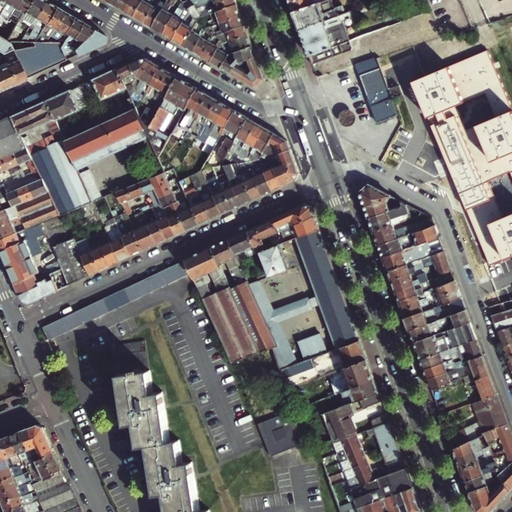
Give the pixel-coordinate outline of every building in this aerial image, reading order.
[(0,0),(0,35),(8,40),(12,32),(0,24),(0,15),(4,8),(3,7),(5,5),(13,10),(19,0),(0,0)] [(13,23),(16,25),(30,0),(19,0),(13,10),(19,13),(18,15),(14,16),(11,20),(9,18),(6,23),(9,25),(10,22),(13,23)] [(24,20),(31,24),(45,0),(30,0),(16,25),(12,32),(8,40),(10,41),(14,41),(19,32),(20,32),(22,29),(20,28),(22,24),(21,24),(24,20)] [(38,37),(42,31),(56,6),(45,0),(31,24),(35,26),(29,36),(25,34),(21,41),(36,42),(38,37)] [(120,0),(116,7),(125,12),(132,0),(120,0)] [(132,0),(125,12),(134,17),(144,1),(142,0),(132,0)] [(144,0),(144,1),(134,17),(144,23),(144,24),(155,6),(154,6),(152,5),(155,1),(152,0),(144,0)] [(144,24),(153,28),(166,5),(158,0),(155,6),(144,24)] [(153,28),(163,35),(176,13),(177,11),(172,8),(177,0),(169,0),(166,5),(153,28)] [(199,0),(193,3),(194,4),(197,8),(209,4),(208,0),(200,3),(199,0)] [(200,12),(204,17),(238,4),(236,0),(219,0),(209,4),(210,8),(200,12)] [(289,0),(294,12),(328,0),(289,0)] [(336,8),(333,0),(328,0),(294,12),(301,31),(342,16),(347,14),(344,5),(336,8)] [(190,11),(173,40),(183,46),(198,21),(197,19),(204,17),(200,12),(197,8),(194,4),(188,8),(190,11)] [(209,4),(197,8),(200,12),(210,8),(209,4)] [(215,25),(242,15),(238,4),(204,17),(197,19),(198,21),(204,29),(207,28),(204,24),(213,21),(215,25)] [(51,36),(51,35),(65,11),(56,6),(42,31),(44,32),(51,36)] [(163,35),(173,40),(190,11),(188,8),(187,6),(184,10),(181,16),(176,13),(163,35)] [(177,11),(176,13),(181,16),(184,10),(179,7),(177,11)] [(60,40),(63,37),(74,17),(65,11),(51,35),(54,37),(60,40)] [(433,11),(351,39),(354,50),(314,65),(318,78),(378,58),(442,37),(433,11)] [(242,15),(215,25),(207,28),(204,29),(205,31),(210,37),(210,38),(245,25),(242,15)] [(354,50),(351,39),(342,16),(301,31),(314,65),(354,50)] [(61,46),(65,53),(84,22),(74,17),(63,37),(65,38),(61,46)] [(183,46),(193,52),(205,31),(204,29),(198,21),(183,46)] [(84,22),(65,53),(66,56),(75,49),(94,28),(84,22)] [(232,43),(233,43),(250,37),(245,25),(210,38),(212,39),(218,44),(231,39),(232,43)] [(94,28),(75,49),(66,56),(67,59),(105,42),(105,35),(94,28)] [(193,52),(202,57),(212,39),(210,38),(210,37),(205,31),(193,52)] [(0,50),(2,51),(6,50),(13,47),(10,41),(8,40),(0,35),(0,50)] [(226,50),(233,56),(254,48),(250,37),(233,43),(232,43),(222,47),(226,50)] [(202,57),(211,62),(219,50),(220,48),(222,47),(218,44),(212,39),(202,57)] [(27,77),(67,59),(66,56),(65,53),(61,46),(59,42),(51,42),(36,42),(21,41),(14,41),(10,41),(13,47),(27,77)] [(17,82),(27,77),(13,47),(6,50),(12,62),(8,63),(17,82)] [(254,48),(233,56),(229,57),(222,69),(232,74),(238,64),(257,57),(254,48)] [(219,50),(211,62),(222,69),(229,57),(233,56),(226,50),(224,53),(219,50)] [(511,257),(511,109),(487,51),(413,83),(491,266),(511,257)] [(255,88),(265,79),(257,57),(238,64),(232,74),(255,88)] [(140,58),(119,68),(128,89),(131,95),(151,61),(147,59),(140,58)] [(151,61),(131,95),(140,100),(141,97),(138,95),(140,92),(143,94),(159,66),(151,61)] [(0,89),(17,82),(8,63),(0,66),(0,89)] [(159,66),(143,94),(141,97),(140,100),(149,105),(151,102),(152,99),(155,94),(169,71),(159,66)] [(104,100),(128,89),(119,68),(87,83),(96,102),(104,99),(104,100)] [(378,123),(399,115),(389,90),(381,68),(360,76),(378,123)] [(177,76),(169,71),(155,94),(158,96),(155,101),(154,104),(151,102),(149,105),(157,110),(177,76)] [(168,135),(162,131),(157,128),(168,111),(173,114),(179,104),(183,107),(184,107),(196,87),(195,86),(177,76),(157,110),(149,105),(141,118),(147,129),(151,138),(158,153),(168,135)] [(394,99),(405,95),(402,85),(391,89),(394,99)] [(48,100),(57,121),(82,110),(81,109),(89,106),(80,86),(48,100)] [(209,95),(196,87),(184,107),(187,109),(179,123),(181,124),(180,127),(182,128),(184,125),(187,127),(189,129),(191,126),(194,120),(209,95)] [(133,98),(134,102),(136,106),(140,100),(131,95),(133,98)] [(209,95),(194,120),(198,122),(194,128),(191,126),(189,129),(192,130),(198,133),(203,124),(217,100),(209,95)] [(57,121),(48,100),(14,116),(27,146),(32,157),(38,168),(49,192),(61,215),(94,202),(81,174),(80,171),(76,162),(66,141),(63,134),(62,130),(57,121)] [(217,100),(203,124),(206,127),(201,136),(203,137),(206,138),(208,136),(212,130),(226,105),(217,100)] [(234,110),(226,105),(212,130),(215,131),(211,138),(208,136),(206,138),(209,140),(215,143),(221,132),(234,110)] [(66,141),(76,162),(147,129),(141,118),(137,109),(66,141)] [(234,110),(221,132),(224,134),(214,152),(225,158),(227,155),(236,139),(249,118),(234,110)] [(162,131),(173,114),(168,111),(157,128),(162,131)] [(0,157),(5,155),(16,151),(27,146),(14,116),(0,122),(0,157)] [(249,118),(236,139),(227,155),(232,158),(234,155),(235,155),(240,146),(244,148),(258,123),(249,118)] [(247,150),(251,153),(266,128),(258,123),(244,148),(238,157),(242,159),(247,150)] [(259,159),(261,155),(274,133),(266,128),(251,153),(246,161),(248,161),(259,159)] [(76,162),(80,171),(151,138),(147,129),(76,162)] [(274,133),(261,155),(266,158),(269,157),(291,149),(287,140),(274,133)] [(16,151),(21,163),(30,160),(31,163),(29,164),(32,171),(38,168),(32,157),(27,146),(16,151)] [(200,150),(193,146),(183,163),(190,168),(200,150)] [(301,173),(291,149),(269,157),(272,163),(280,159),(291,183),(297,180),(301,173)] [(16,151),(5,155),(10,168),(21,163),(16,151)] [(5,155),(0,157),(0,172),(10,168),(5,155)] [(259,159),(261,163),(274,191),(283,187),(273,166),(271,167),(269,164),(272,163),(269,157),(266,158),(261,155),(259,159)] [(283,187),(291,183),(280,159),(272,163),(269,164),(271,167),(273,166),(283,187)] [(265,195),(251,165),(248,161),(246,161),(243,162),(239,162),(242,168),(239,170),(241,174),(254,200),(265,195)] [(254,200),(241,174),(238,176),(236,171),(232,163),(225,165),(244,205),(254,200)] [(274,191),(261,163),(254,167),(253,164),(251,165),(265,195),(274,191)] [(244,205),(225,165),(221,165),(214,168),(219,180),(225,192),(234,210),(244,205)] [(187,170),(181,166),(177,174),(179,178),(183,174),(187,170)] [(23,167),(12,172),(15,178),(16,178),(26,174),(23,167)] [(32,171),(33,173),(35,178),(38,177),(39,180),(30,184),(36,197),(49,192),(38,168),(32,171)] [(94,202),(103,198),(90,169),(81,174),(94,202)] [(156,189),(171,182),(179,178),(177,174),(175,169),(166,173),(152,179),(156,189)] [(200,193),(212,219),(223,214),(212,190),(207,192),(198,174),(193,177),(200,193)] [(198,194),(200,193),(193,177),(185,180),(181,182),(184,187),(188,198),(198,194)] [(146,194),(153,190),(156,189),(152,179),(141,183),(146,194)] [(234,210),(225,192),(219,180),(217,181),(218,184),(211,187),(212,190),(223,214),(234,210)] [(175,191),(171,182),(156,189),(158,193),(161,198),(175,191)] [(141,183),(129,188),(134,199),(146,194),(141,183)] [(0,198),(9,195),(9,194),(6,189),(4,190),(3,188),(5,187),(4,184),(0,186),(0,198)] [(36,197),(30,184),(19,189),(25,202),(36,197)] [(360,192),(369,217),(391,208),(389,201),(392,196),(369,184),(360,192)] [(134,199),(129,188),(119,192),(124,203),(128,202),(134,199)] [(9,194),(9,195),(14,206),(20,204),(25,202),(19,189),(9,194)] [(175,191),(161,198),(163,203),(165,207),(175,203),(179,201),(175,191)] [(20,215),(0,222),(0,240),(18,233),(16,228),(24,224),(27,229),(31,227),(46,221),(61,215),(49,192),(36,197),(25,202),(20,204),(25,215),(21,217),(20,215)] [(153,195),(158,206),(163,203),(161,198),(158,193),(153,195)] [(210,221),(212,219),(200,193),(198,194),(188,198),(192,206),(201,225),(210,221)] [(0,211),(14,206),(9,195),(0,198),(0,211)] [(179,201),(175,203),(188,231),(198,226),(199,226),(201,225),(192,206),(191,207),(184,210),(179,201)] [(74,215),(82,211),(93,236),(97,234),(101,232),(103,231),(107,230),(106,228),(94,202),(61,215),(46,221),(31,227),(34,235),(57,225),(59,230),(77,221),(74,215)] [(399,222),(397,215),(407,210),(406,205),(408,204),(405,202),(402,203),(391,208),(369,217),(375,231),(394,224),(399,222)] [(165,207),(166,209),(178,236),(188,231),(175,203),(165,207)] [(305,203),(273,218),(279,231),(316,216),(312,206),(305,203)] [(20,204),(14,206),(0,211),(0,222),(20,215),(21,217),(25,215),(20,204)] [(135,210),(137,215),(144,212),(142,209),(141,207),(135,210)] [(178,236),(166,209),(159,212),(156,213),(156,214),(168,240),(178,236)] [(147,211),(144,212),(159,245),(168,240),(156,214),(151,217),(148,210),(147,211)] [(159,245),(144,212),(137,215),(143,228),(139,229),(136,230),(146,251),(148,250),(159,245)] [(117,223),(119,227),(133,257),(146,251),(136,230),(132,221),(126,223),(122,215),(120,216),(115,218),(117,223)] [(321,229),(316,216),(279,231),(282,238),(282,239),(293,235),(294,239),(297,238),(321,229)] [(273,218),(257,226),(266,246),(268,245),(265,237),(269,236),(279,231),(273,218)] [(375,231),(380,245),(400,238),(410,234),(425,229),(422,221),(396,231),(394,224),(375,231)] [(107,230),(112,242),(121,262),(133,257),(119,227),(117,223),(115,224),(106,228),(107,230)] [(411,245),(411,247),(440,236),(436,225),(425,229),(410,234),(412,240),(413,244),(411,245)] [(266,246),(257,226),(246,231),(257,253),(259,252),(270,248),(268,245),(266,246)] [(27,240),(22,242),(1,251),(8,267),(39,254),(32,238),(35,237),(34,235),(31,227),(27,229),(26,230),(27,233),(24,234),(27,240)] [(321,229),(297,238),(318,296),(321,304),(337,348),(361,340),(330,254),(321,229)] [(107,230),(103,231),(108,243),(112,242),(107,230)] [(18,233),(22,242),(27,240),(24,234),(23,231),(18,233)] [(257,253),(246,231),(229,239),(239,260),(257,253)] [(279,231),(269,236),(272,242),(282,238),(279,231)] [(51,236),(56,247),(67,242),(63,232),(51,236)] [(18,233),(0,240),(0,249),(1,251),(22,242),(18,233)] [(93,236),(98,248),(102,246),(98,237),(97,234),(93,236)] [(440,236),(411,247),(384,257),(389,271),(414,262),(419,261),(422,260),(433,256),(446,252),(440,236)] [(380,245),(384,257),(411,247),(411,245),(413,244),(412,240),(403,244),(400,238),(380,245)] [(229,239),(219,244),(227,262),(221,265),(230,284),(221,288),(219,289),(216,291),(203,297),(234,362),(272,347),(277,345),(262,313),(249,284),(239,260),(229,239)] [(52,249),(56,257),(78,247),(77,243),(75,244),(73,240),(67,242),(56,247),(52,249)] [(112,242),(108,243),(102,246),(112,266),(121,262),(112,242)] [(227,262),(219,244),(186,259),(186,260),(192,273),(194,277),(207,271),(210,270),(215,279),(217,278),(221,288),(230,284),(221,265),(227,262)] [(270,248),(259,252),(269,277),(290,270),(280,244),(270,248)] [(98,248),(92,251),(102,271),(112,266),(102,246),(98,248)] [(78,247),(56,257),(59,264),(82,254),(78,247)] [(8,267),(15,284),(48,271),(60,266),(59,264),(56,257),(52,249),(50,249),(42,253),(39,254),(8,267)] [(82,255),(85,261),(86,262),(88,268),(92,276),(102,271),(92,251),(82,255)] [(433,256),(440,276),(453,272),(453,271),(446,252),(433,256)] [(82,254),(59,264),(60,266),(62,271),(85,261),(82,255),(82,254)] [(50,340),(100,316),(107,313),(192,273),(186,260),(44,327),(50,340)] [(392,280),(425,268),(422,260),(419,261),(420,263),(415,265),(414,262),(389,271),(392,280)] [(85,261),(62,271),(66,279),(88,268),(86,262),(85,261)] [(88,268),(66,279),(69,286),(92,276),(88,268)] [(429,280),(425,268),(392,280),(397,292),(429,280)] [(48,271),(15,284),(23,301),(30,304),(59,291),(54,280),(53,280),(48,271)] [(216,291),(207,271),(194,277),(203,297),(216,291)] [(453,272),(440,276),(435,278),(436,280),(440,279),(443,285),(456,281),(453,272)] [(435,278),(429,280),(397,292),(400,301),(431,290),(438,287),(436,280),(435,278)] [(314,310),(313,308),(321,304),(318,296),(309,299),(309,297),(275,310),(262,280),(249,284),(262,313),(277,345),(272,347),(281,369),(296,363),(281,323),(314,310)] [(456,281),(443,285),(438,287),(431,290),(433,296),(435,296),(436,298),(459,289),(456,281)] [(439,306),(448,302),(462,297),(459,289),(436,298),(437,300),(435,301),(437,307),(439,306)] [(431,290),(400,301),(403,310),(436,298),(435,296),(433,296),(431,290)] [(467,310),(467,309),(462,297),(448,302),(450,307),(453,315),(467,310)] [(406,318),(434,308),(437,307),(435,301),(437,300),(436,298),(403,310),(406,318)] [(440,310),(443,318),(451,315),(453,315),(450,307),(440,310)] [(406,318),(411,330),(443,318),(440,310),(435,312),(434,308),(406,318)] [(511,309),(492,316),(498,332),(511,326),(511,309)] [(457,327),(471,322),(467,310),(453,315),(457,327)] [(443,318),(411,330),(415,342),(436,335),(447,331),(445,325),(449,323),(449,318),(451,317),(451,315),(443,318)] [(471,322),(457,327),(450,330),(452,336),(439,341),(436,335),(415,342),(421,359),(457,346),(477,339),(471,322)] [(503,345),(503,346),(511,342),(511,326),(498,332),(503,345)] [(320,333),(299,341),(306,359),(327,352),(320,333)] [(483,355),(477,339),(457,346),(461,356),(462,359),(465,358),(463,354),(468,353),(471,360),(483,355)] [(288,388),(329,373),(368,359),(361,340),(337,348),(327,352),(306,359),(296,363),(281,369),(283,376),(288,388)] [(168,511),(209,511),(209,509),(199,511),(192,460),(183,461),(180,440),(171,441),(164,392),(154,393),(147,342),(119,346),(123,375),(120,375),(127,425),(137,424),(140,447),(149,446),(156,495),(165,493),(168,511)] [(511,342),(503,346),(507,357),(511,355),(511,342)] [(461,356),(457,346),(421,359),(425,369),(454,359),(452,355),(457,353),(459,357),(461,356)] [(475,373),(468,376),(456,380),(459,388),(478,381),(478,380),(491,375),(483,355),(471,360),(475,373)] [(428,379),(465,366),(462,359),(461,356),(459,357),(454,359),(425,369),(428,379)] [(368,359),(329,373),(337,394),(344,392),(375,380),(368,359)] [(468,376),(465,366),(428,379),(432,389),(456,380),(468,376)] [(485,399),(497,394),(491,375),(478,380),(478,381),(484,396),(485,399)] [(375,380),(344,392),(347,401),(354,398),(355,401),(361,399),(363,398),(380,392),(375,380)] [(380,392),(363,398),(366,406),(383,400),(380,392)] [(492,418),(504,414),(497,394),(485,399),(492,418)] [(493,421),(492,418),(485,399),(484,396),(475,400),(482,419),(483,418),(485,424),(493,421)] [(361,399),(355,401),(349,404),(354,414),(364,409),(361,399)] [(348,416),(354,414),(349,404),(327,412),(332,423),(348,416)] [(304,443),(291,412),(286,413),(259,424),(272,456),(292,448),(304,443)] [(388,414),(371,420),(374,427),(390,421),(388,414)] [(508,424),(504,414),(492,418),(493,421),(496,430),(508,424)] [(332,423),(336,432),(352,425),(348,416),(332,423)] [(484,425),(481,426),(484,435),(486,434),(496,430),(493,421),(485,424),(483,418),(482,419),(484,425)] [(400,448),(390,421),(374,427),(383,455),(386,453),(400,448)] [(511,439),(511,434),(508,424),(496,430),(486,434),(489,442),(499,438),(501,444),(511,439)] [(39,425),(31,428),(41,453),(43,458),(47,457),(46,454),(55,450),(45,428),(39,425)] [(336,432),(340,441),(356,435),(352,425),(336,432)] [(462,445),(479,437),(483,435),(484,435),(481,426),(468,430),(468,429),(458,432),(462,445)] [(41,453),(31,428),(22,432),(25,441),(28,440),(34,456),(39,454),(41,453)] [(25,441),(22,432),(12,436),(15,444),(18,443),(25,460),(27,466),(29,465),(27,459),(34,456),(28,440),(25,441)] [(454,449),(458,458),(490,447),(489,442),(486,434),(484,435),(483,435),(484,438),(480,440),(479,437),(462,445),(454,449)] [(356,435),(340,441),(333,445),(337,454),(344,450),(360,443),(356,435)] [(12,436),(2,439),(6,448),(8,447),(15,464),(22,461),(25,460),(18,443),(15,444),(12,436)] [(2,439),(0,440),(0,458),(1,462),(4,460),(7,467),(15,464),(8,447),(6,448),(2,439)] [(495,458),(495,459),(506,455),(509,462),(507,463),(508,467),(511,463),(511,439),(501,444),(502,446),(499,448),(500,451),(493,454),(493,455),(495,458)] [(360,443),(344,450),(337,454),(340,463),(348,460),(364,453),(360,443)] [(462,470),(480,463),(478,457),(485,454),(486,457),(493,455),(493,454),(490,447),(458,458),(462,470)] [(383,455),(387,464),(404,458),(403,456),(400,448),(386,453),(383,455)] [(43,458),(41,460),(36,462),(30,464),(31,468),(29,469),(29,470),(31,476),(35,474),(52,466),(51,463),(59,459),(55,450),(46,454),(47,457),(43,458)] [(364,453),(348,460),(340,463),(344,472),(352,469),(367,462),(364,453)] [(511,463),(508,467),(507,463),(509,462),(506,455),(495,459),(499,470),(501,475),(498,477),(501,480),(511,491),(511,489),(511,463)] [(36,462),(34,456),(27,459),(29,465),(30,464),(36,462)] [(423,511),(404,458),(387,464),(382,466),(386,477),(381,479),(360,488),(352,492),(359,511),(423,511)] [(480,463),(462,470),(466,482),(499,470),(495,459),(495,458),(492,459),(492,461),(488,462),(488,465),(481,468),(480,463)] [(55,473),(64,469),(59,459),(51,463),(52,466),(35,474),(37,478),(33,480),(35,485),(56,475),(55,473)] [(22,461),(15,464),(7,467),(2,469),(0,470),(1,472),(0,472),(0,483),(7,481),(6,479),(26,471),(22,461)] [(367,462),(352,469),(344,472),(347,481),(356,477),(371,471),(367,462)] [(67,511),(81,506),(64,469),(55,473),(56,475),(35,485),(35,486),(36,489),(39,496),(40,499),(42,503),(44,509),(45,511),(67,511)] [(371,471),(356,477),(347,481),(352,492),(360,488),(381,479),(377,469),(372,471),(371,471)] [(499,470),(466,482),(470,492),(489,485),(486,477),(492,475),(493,476),(494,476),(497,474),(498,477),(501,475),(499,470)] [(10,488),(30,480),(26,471),(6,479),(7,481),(0,483),(0,490),(1,494),(11,490),(10,488)] [(486,477),(489,485),(496,482),(494,476),(493,476),(492,475),(486,477)] [(14,498),(34,490),(36,489),(35,486),(32,488),(30,480),(10,488),(11,490),(1,494),(5,504),(14,500),(14,498)] [(501,480),(496,482),(498,487),(492,494),(489,485),(470,492),(477,511),(492,511),(511,491),(501,480)] [(37,497),(34,490),(14,498),(14,500),(5,504),(8,511),(12,511),(18,510),(18,508),(40,499),(39,496),(37,497)] [(34,511),(40,510),(37,504),(42,503),(40,499),(18,508),(18,510),(12,511),(34,511)]
